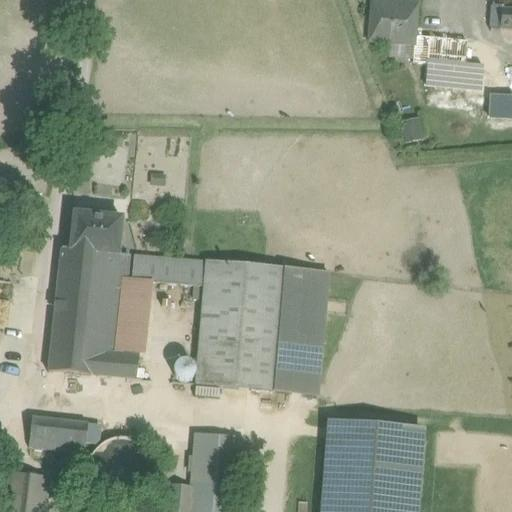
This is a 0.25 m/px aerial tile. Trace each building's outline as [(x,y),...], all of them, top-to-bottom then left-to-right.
[(417,6),(371,3),(367,45),(412,49),(415,49),(416,30),(417,6)] [(500,30),(511,31),(511,9),(501,8),(500,30)] [(436,33),(416,30),(415,49),(412,49),(412,66),(433,68),(436,33)] [(478,69),(461,70),(462,80),(485,78),(483,60),(478,60),(478,69)] [(461,68),(437,67),(435,95),(459,96),(461,70),(461,68)] [(421,132),(417,119),(404,124),(409,137),(421,132)] [(122,220),(74,216),(70,251),(62,250),(59,268),(129,276),(130,258),(118,256),(122,220)] [(206,264),(130,258),(129,276),(128,283),(149,285),(203,290),(206,264)] [(286,271),(206,264),(203,290),(196,387),(275,394),(286,271)] [(129,276),(59,268),(47,374),(110,380),(120,292),(127,293),(128,283),(129,276)] [(328,275),(286,271),(275,394),(317,398),(328,275)] [(120,292),(110,380),(136,381),(149,285),(128,283),(127,293),(120,292)] [(86,427),(33,420),(29,452),(83,458),(86,427)] [(413,511),(420,434),(331,428),(324,511),(413,511)] [(234,511),(242,443),(197,438),(190,511),(234,511)] [(108,439),(107,478),(137,478),(137,440),(108,439)] [(46,511),(51,482),(8,476),(2,511),(46,511)]
